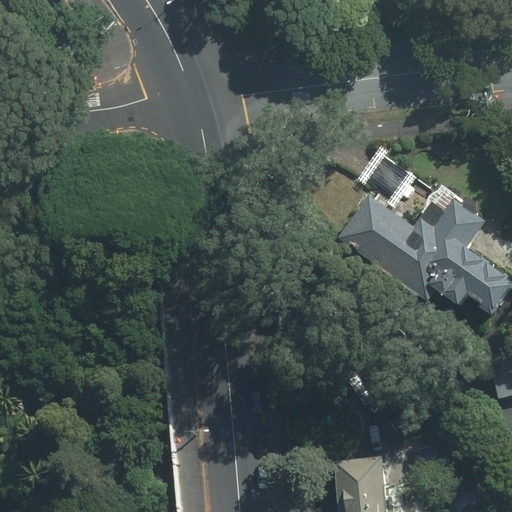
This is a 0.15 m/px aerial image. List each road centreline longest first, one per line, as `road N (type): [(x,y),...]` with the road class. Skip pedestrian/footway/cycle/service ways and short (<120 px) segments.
road 1 (secondary): [(193,99),(218,235),(241,511)]
road 2 (residential): [(511,58),(193,99)]
road 3 (residential): [(193,99),(0,128)]
